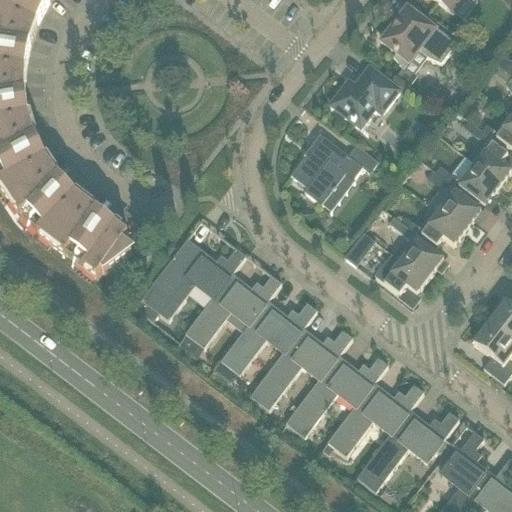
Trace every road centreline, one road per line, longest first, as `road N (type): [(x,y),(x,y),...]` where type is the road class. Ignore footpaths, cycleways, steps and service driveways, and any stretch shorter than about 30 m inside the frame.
road 1 (residential): [(417,356),(274,240),(254,197),(254,153),(265,120),(306,62)]
road 2 (primary): [(255,511),(0,316)]
road 3 (residential): [(151,206),(121,184),(69,122),(60,79),(78,33),(104,0)]
road 4 (residential): [(417,356),(511,232)]
